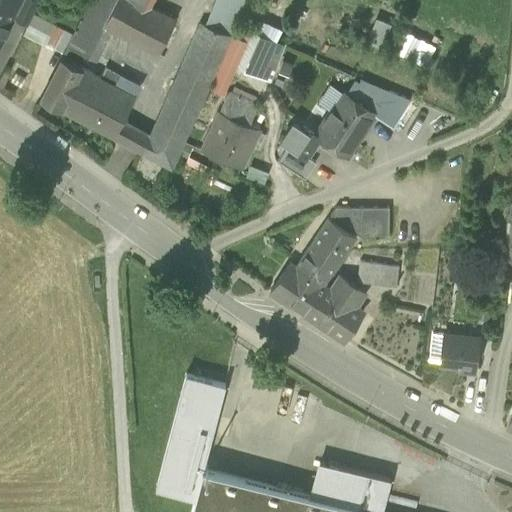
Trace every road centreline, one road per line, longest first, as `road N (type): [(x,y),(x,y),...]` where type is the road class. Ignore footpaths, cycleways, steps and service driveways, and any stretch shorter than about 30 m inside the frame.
road 1 (secondary): [(511,459),(323,359),(181,260)]
road 2 (residential): [(114,209),(123,511)]
road 3 (residential): [(368,176),(181,260)]
road 4 (track): [(511,88),(481,130),(368,176)]
road 5 (secondary): [(114,209),(0,126)]
